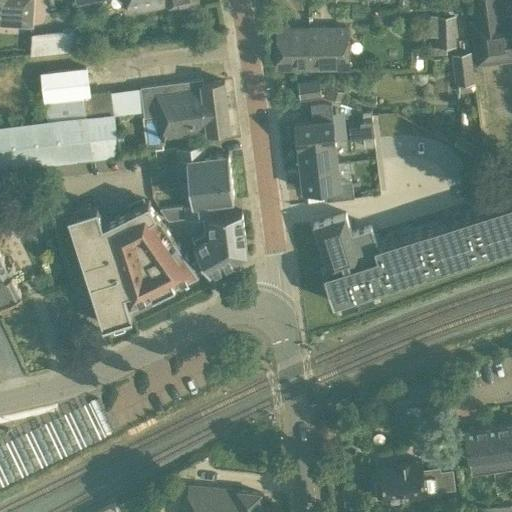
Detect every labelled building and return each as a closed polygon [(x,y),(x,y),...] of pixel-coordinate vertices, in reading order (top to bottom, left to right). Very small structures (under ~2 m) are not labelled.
[(0,0),(0,23),(33,26),(34,0),(0,0)] [(192,0),(128,0),(131,12),(170,4),(192,0)] [(511,15),(501,17),(499,0),(472,0),(475,20),(471,21),(477,63),(511,57),(511,15)] [(455,13),(435,14),(436,45),(427,46),(427,54),(446,54),(446,45),(456,45),(455,13)] [(277,67),(309,67),(348,66),(348,26),(308,27),(277,27),(277,67)] [(34,29),(34,49),(78,48),(78,28),(34,29)] [(474,81),(471,50),(451,53),(455,84),(474,81)] [(51,117),(0,122),(0,166),(27,163),(120,153),(110,89),(90,91),(87,66),(46,71),(51,117)] [(318,77),(297,80),(300,98),(321,95),(318,77)] [(312,119),(295,121),(298,144),(335,140),(331,103),(324,100),(310,102),(312,119)] [(371,111),(362,112),(363,123),(372,122),(371,111)] [(373,137),(363,138),(363,146),(374,145),(373,137)] [(335,140),(298,144),(300,166),(338,162),(335,140)] [(186,158),(189,180),(231,175),(228,152),(204,155),(203,143),(178,146),(179,159),(186,158)] [(338,162),(300,166),(303,189),(324,186),(326,199),(353,196),(352,183),(340,185),(338,162)] [(29,179),(28,166),(3,168),(5,181),(29,179)] [(192,203),(186,204),(187,216),(209,214),(209,213),(211,213),(210,202),(234,199),(231,175),(189,180),(192,203)] [(129,305),(198,271),(148,199),(103,222),(97,204),(68,213),(103,323),(132,314),(129,305)] [(345,211),(313,222),(328,270),(323,271),(333,301),(511,243),(511,199),(377,243),(371,224),(351,230),(345,211)] [(38,206),(45,226),(58,222),(51,202),(38,206)] [(187,216),(186,204),(179,204),(180,217),(187,216)] [(174,218),(172,205),(159,207),(168,219),(174,218)] [(241,209),(211,213),(209,213),(209,214),(211,233),(194,242),(200,253),(210,271),(247,251),(241,209)] [(0,302),(21,292),(11,272),(16,269),(12,262),(7,264),(0,249),(0,302)] [(441,406),(436,378),(397,386),(400,406),(416,403),(418,411),(441,406)] [(0,485),(115,435),(99,398),(0,441),(0,485)] [(511,462),(511,453),(507,423),(486,426),(492,466),(511,462)] [(470,469),(492,466),(486,426),(464,429),(470,469)] [(380,479),(375,480),(377,497),(383,496),(384,499),(427,493),(427,492),(438,491),(438,489),(455,487),(453,469),(441,470),(441,466),(424,468),(423,458),(398,461),(397,456),(383,458),(383,463),(379,463),(380,479)] [(257,511),(260,492),(251,491),(241,490),(241,486),(189,482),(186,511),(257,511)]
